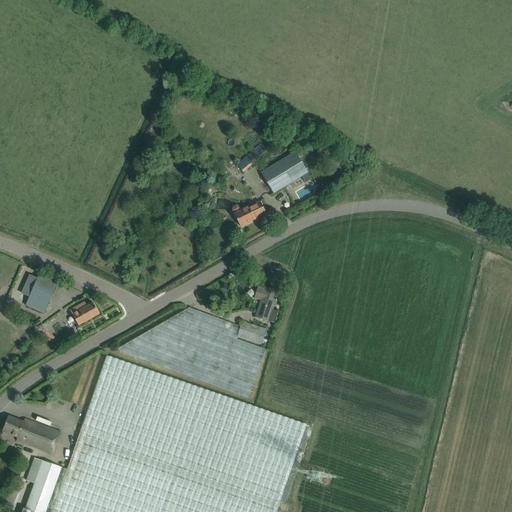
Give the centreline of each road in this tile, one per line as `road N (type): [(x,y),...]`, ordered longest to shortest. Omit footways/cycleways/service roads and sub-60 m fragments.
road 1 (unclassified): [(136,312),(313,214),(344,205),(416,207),(511,244)]
road 2 (unclassified): [(0,396),(136,312)]
road 3 (unclassified): [(136,312),(70,269),(0,242)]
